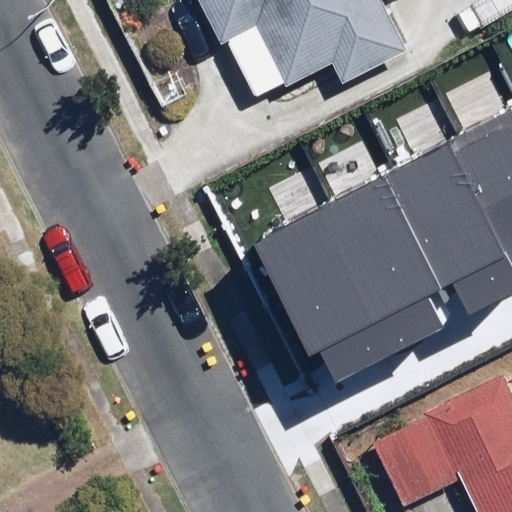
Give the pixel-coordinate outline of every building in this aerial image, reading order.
[(202,0),(246,91),(281,74),(287,87),(338,62),(349,85),(418,52),(393,0),(202,0)] [(511,110),(459,139),(511,235),(511,110)] [(511,235),(459,139),(396,173),(467,303),(511,278),(511,235)] [(396,173),(333,207),(404,337),(467,303),(396,173)] [(333,207),(270,241),(341,371),(404,337),(333,207)] [(511,511),(511,383),(511,384),(506,372),(378,433),(412,503),(465,478),(481,511),(511,511)]
